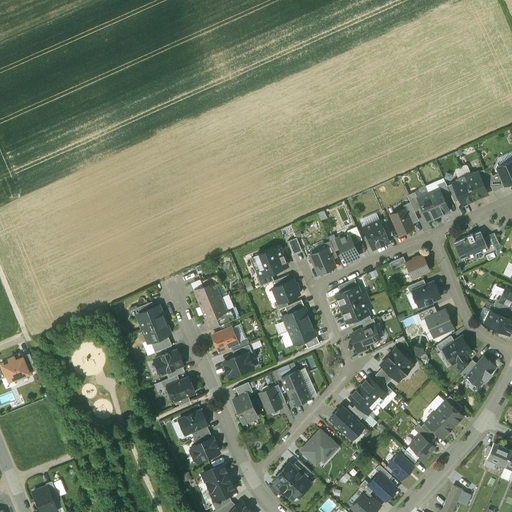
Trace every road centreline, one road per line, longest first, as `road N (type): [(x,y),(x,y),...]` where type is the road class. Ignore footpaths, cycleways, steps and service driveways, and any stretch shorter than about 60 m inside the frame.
road 1 (residential): [(248,474),(352,373),(316,285),(433,234)]
road 2 (residential): [(248,474),(173,285)]
road 3 (residential): [(433,234),(464,315),(511,351)]
road 4 (residential): [(400,511),(484,422)]
road 5 (track): [(72,454),(28,340)]
